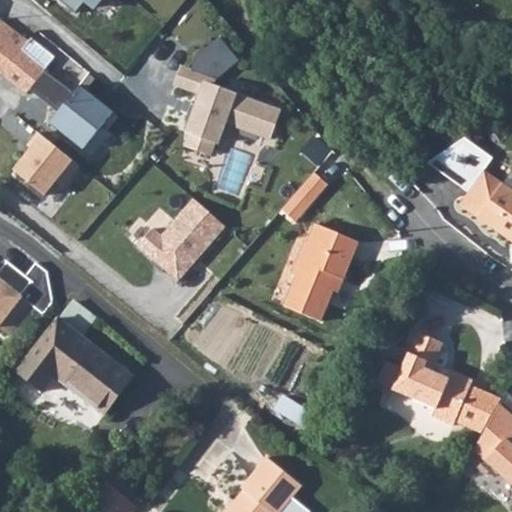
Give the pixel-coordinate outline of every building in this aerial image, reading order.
[(55,0),(74,16),(82,7),(94,17),(107,0),(55,0)] [(30,41),(0,22),(0,75),(25,94),(56,58),(32,40),(30,41)] [(200,98),(183,147),(218,161),(228,135),(272,147),(283,114),(215,91),(218,82),(182,70),(175,90),(200,98)] [(82,88),(56,127),(87,154),(116,114),(82,88)] [(0,122),(0,170),(10,179),(35,154),(0,122)] [(35,154),(10,179),(40,209),(43,210),(85,166),(52,136),(35,154)] [(466,137),(428,162),(470,191),(461,204),(511,239),(511,187),(486,169),(495,157),(466,137)] [(312,175),(281,210),(296,224),(329,186),(314,173),(312,175)] [(132,249),(176,282),(227,225),(189,199),(160,235),(151,227),(132,249)] [(296,274),(285,302),(322,316),(339,272),(344,274),(358,236),(315,218),(307,239),(305,238),(291,272),(296,274)] [(55,303),(50,272),(38,263),(29,275),(8,259),(0,268),(0,326),(10,335),(33,306),(45,315),(55,303)] [(85,331),(97,314),(76,300),(64,317),(85,331)] [(60,319),(17,372),(42,391),(55,376),(103,414),(133,377),(60,319)] [(453,425),(456,421),(471,386),(473,381),(450,370),(444,381),(439,378),(439,376),(429,371),(443,343),(418,331),(401,367),(384,359),(375,379),(434,408),(431,414),(453,425)] [(471,386),(456,421),(459,423),(483,434),(484,432),(501,401),(471,386)] [(511,399),(504,393),(501,401),(484,432),(473,452),(511,485),(511,399)] [(245,491),(228,511),(282,511),(302,488),(268,460),(244,489),(245,491)] [(90,503),(102,511),(134,511),(139,507),(108,482),(90,503)] [(83,511),(84,511),(71,499),(60,511),(83,511)] [(102,511),(90,503),(84,511),(83,511),(102,511)]
